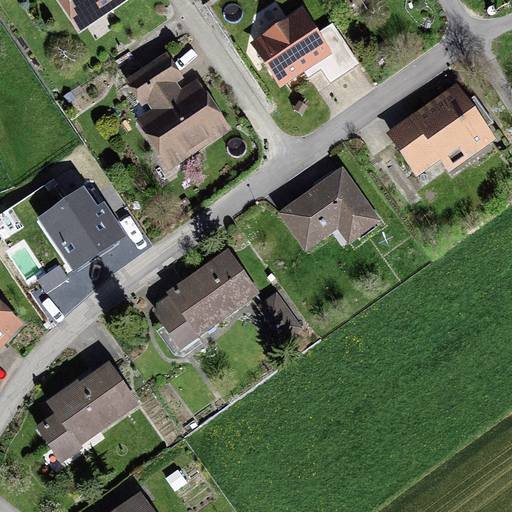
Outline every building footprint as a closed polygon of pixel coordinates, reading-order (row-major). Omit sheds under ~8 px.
[(128,0),(56,0),(79,33),(128,0)] [(352,0),(354,2),(356,0),(359,0),(366,10),(380,0),(352,0)] [(321,72),(329,85),(359,65),(332,24),(317,34),(301,10),(249,44),(279,90),(304,74),(308,80),(321,72)] [(183,80),(167,56),(125,84),(141,108),(147,104),(152,111),(135,122),(169,172),(230,131),(196,80),(181,90),(177,84),(183,80)] [(496,141),(455,85),(385,136),(416,178),(439,162),(448,175),(496,141)] [(342,169),(278,216),(304,253),(337,230),(348,245),(381,223),(342,169)] [(97,208),(83,188),(40,218),(74,269),(124,235),(103,204),(97,208)] [(259,295),(228,250),(165,295),(166,298),(156,307),(153,317),(180,351),(259,295)] [(276,293),(256,307),(282,343),(302,329),(276,293)] [(0,349),(22,325),(0,304),(0,349)] [(139,407),(108,364),(79,386),(77,383),(46,405),(53,416),(35,429),(60,464),(139,407)] [(187,485),(178,471),(165,479),(174,493),(187,485)] [(153,511),(140,493),(113,511),(153,511)]
